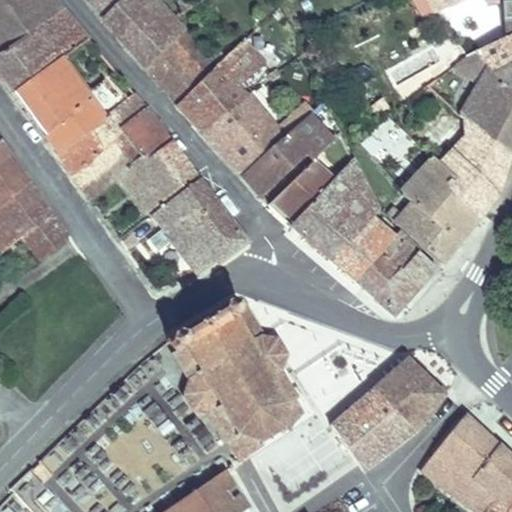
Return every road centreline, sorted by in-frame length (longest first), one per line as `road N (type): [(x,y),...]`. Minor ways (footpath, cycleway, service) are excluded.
road 1 (residential): [(271,284),(272,246),(73,0)]
road 2 (residential): [(149,323),(0,113)]
road 3 (unclassified): [(0,470),(149,323)]
road 4 (unclassified): [(271,284),(377,334),(452,329)]
road 5 (residential): [(384,482),(483,374)]
road 6 (unclassified): [(149,323),(222,282),(271,284)]
road 7 (tertiary): [(511,212),(452,329)]
